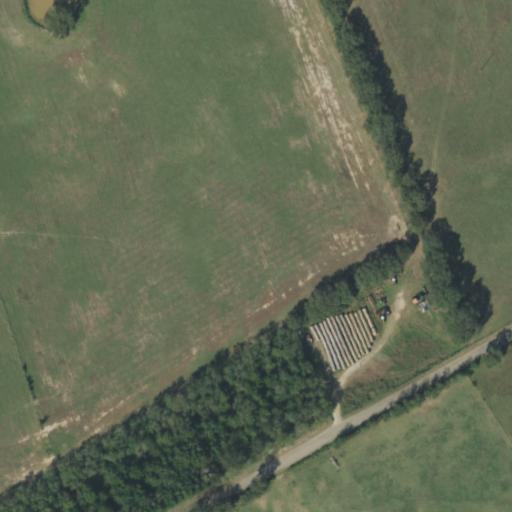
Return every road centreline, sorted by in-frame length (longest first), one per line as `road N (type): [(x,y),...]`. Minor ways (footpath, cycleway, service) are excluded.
road 1 (residential): [(197,511),(511,336)]
road 2 (residential): [(511,246),(401,71)]
